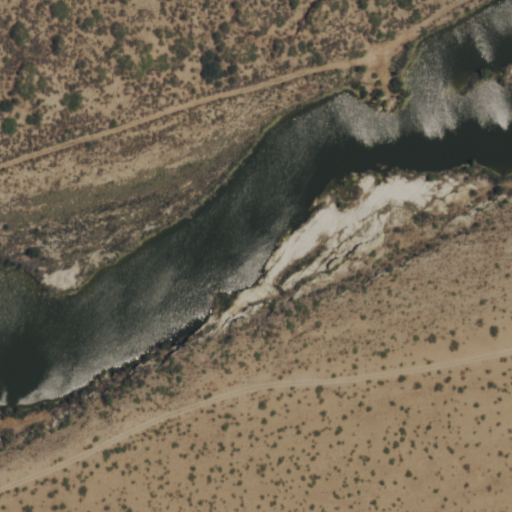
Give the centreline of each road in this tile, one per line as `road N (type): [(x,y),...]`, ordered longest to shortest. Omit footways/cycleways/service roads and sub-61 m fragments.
road 1 (residential): [(0,491),(236,393),(511,351)]
road 2 (residential): [(0,167),(185,106),(367,61),(464,0)]
